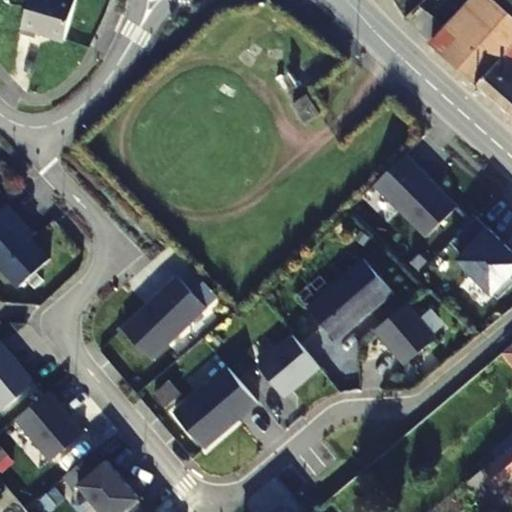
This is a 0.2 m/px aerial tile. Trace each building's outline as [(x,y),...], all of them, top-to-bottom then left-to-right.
[(75,0),(73,0),(28,0),(19,32),(35,37),(36,34),(63,41),(75,0)] [(470,0),(433,44),(478,84),(511,43),(511,12),(498,0),(470,0)] [(511,0),(498,0),(511,12),(511,0)] [(511,43),(478,84),(511,114),(511,43)] [(406,153),(374,184),(429,235),(459,204),(406,153)] [(7,205),(0,210),(0,267),(19,288),(50,259),(31,238),(14,220),(18,216),(7,205)] [(511,270),(511,250),(476,215),(450,241),(462,253),(458,257),(498,297),(511,283),(511,276),(509,274),(511,270)] [(367,255),(311,304),(339,337),(395,289),(367,255)] [(178,276),(123,328),(153,359),(208,307),(178,276)] [(440,333),(410,299),(377,327),(407,362),(440,333)] [(282,388),(317,357),(289,325),(254,355),(282,388)] [(39,383),(0,337),(0,403),(6,411),(39,383)] [(262,401),(232,366),(179,412),(209,447),(242,418),(242,415),(247,411),(249,413),(262,401)] [(183,391),(173,380),(158,393),(168,405),(183,391)] [(88,433),(52,391),(19,419),(55,461),(88,433)] [(511,446),(496,460),(511,479),(511,446)] [(107,464),(96,451),(68,475),(78,488),(83,484),(107,511),(125,511),(143,497),(111,460),(107,464)] [(511,479),(496,460),(478,475),(494,495),(511,479)] [(477,509),(494,495),(478,475),(460,489),(477,509)] [(511,479),(494,495),(504,507),(511,501),(511,479)] [(291,511),(282,500),(268,511),(291,511)]
